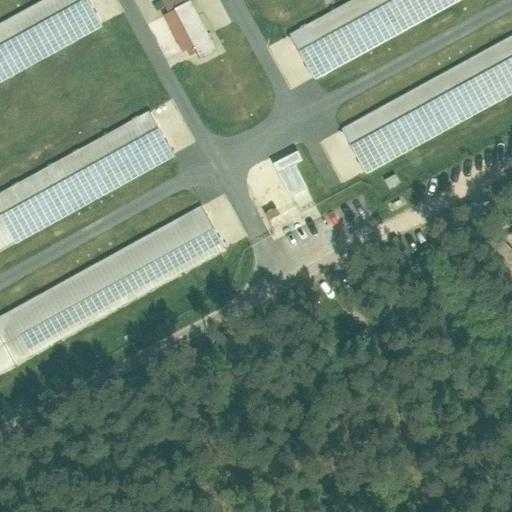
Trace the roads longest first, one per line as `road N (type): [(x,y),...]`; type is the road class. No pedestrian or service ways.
road 1 (track): [(0,288),(511,5)]
road 2 (track): [(232,0),(362,245),(511,162)]
road 3 (unclassified): [(0,444),(362,245)]
road 4 (track): [(123,0),(285,287)]
